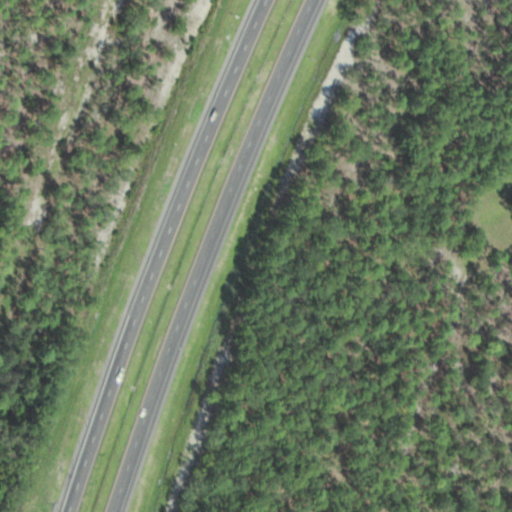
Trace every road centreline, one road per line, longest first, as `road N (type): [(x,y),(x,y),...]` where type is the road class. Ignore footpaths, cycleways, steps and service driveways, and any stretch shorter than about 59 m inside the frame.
road 1 (motorway): [(265,0),(149,277),(67,511)]
road 2 (motorway): [(114,511),(163,362),(309,0)]
